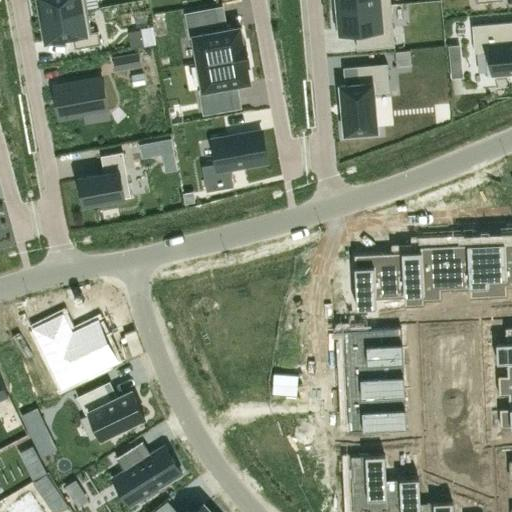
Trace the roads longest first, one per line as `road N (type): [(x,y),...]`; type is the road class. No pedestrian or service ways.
road 1 (residential): [(132,260),(153,346),(194,436),(254,511)]
road 2 (residential): [(18,0),(54,213)]
road 3 (residential): [(132,260),(336,206)]
road 4 (residential): [(336,206),(511,138)]
road 5 (residential): [(325,150),(295,152),(286,140),(259,0)]
road 6 (residential): [(313,0),(325,150)]
